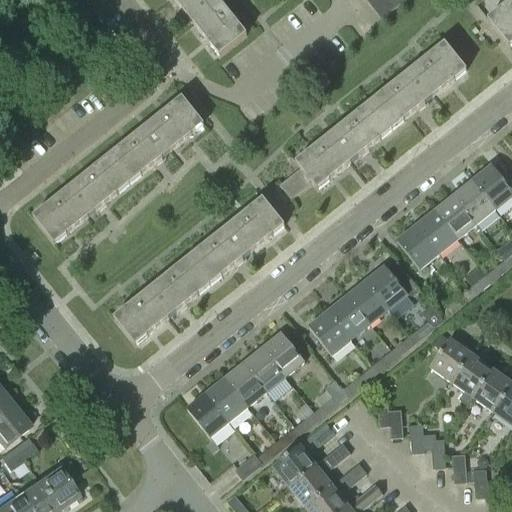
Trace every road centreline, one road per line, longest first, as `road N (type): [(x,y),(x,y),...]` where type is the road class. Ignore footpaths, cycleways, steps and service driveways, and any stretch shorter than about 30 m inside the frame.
road 1 (residential): [(123,412),(511,98)]
road 2 (residential): [(0,199),(145,79),(153,57),(118,0)]
road 3 (residential): [(123,412),(0,259)]
road 4 (residential): [(471,511),(350,412)]
